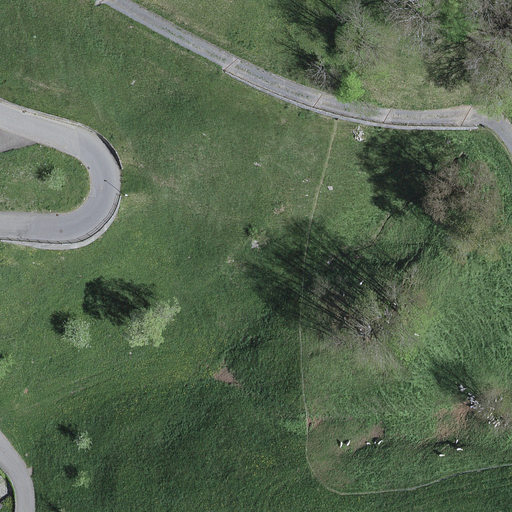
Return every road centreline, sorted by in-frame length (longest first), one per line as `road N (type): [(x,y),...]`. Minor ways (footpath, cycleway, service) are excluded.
road 1 (residential): [(511,153),(497,129),(337,107),(230,67),(103,0)]
road 2 (residential): [(0,222),(77,225),(98,206),(104,179),(86,143),(0,112)]
